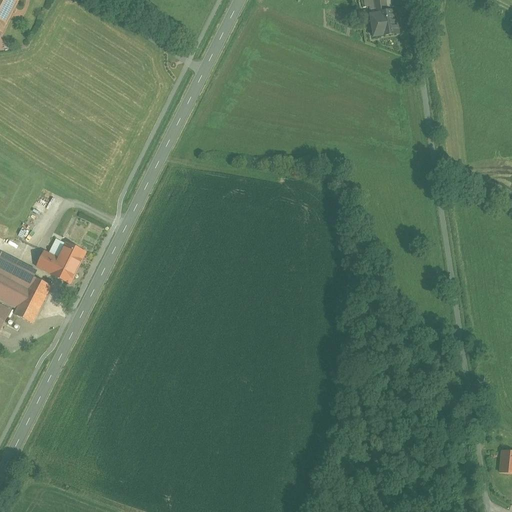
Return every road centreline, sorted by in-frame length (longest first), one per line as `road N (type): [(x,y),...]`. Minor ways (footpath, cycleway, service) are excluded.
road 1 (tertiary): [(237,0),(0,477)]
road 2 (unclassified): [(412,0),(486,511)]
